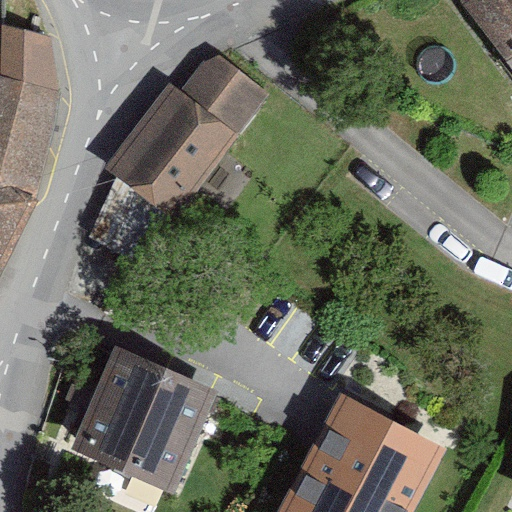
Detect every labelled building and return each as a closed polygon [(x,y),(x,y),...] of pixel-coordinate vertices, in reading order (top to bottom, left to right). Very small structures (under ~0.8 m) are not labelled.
[(511,0),(465,0),(511,61),(511,0)] [(0,40),(0,74),(57,90),(50,33),(3,23),(0,40)] [(261,95),(213,57),(186,91),(169,77),(103,162),(169,213),(261,95)] [(0,184),(28,199),(57,90),(0,74),(0,184)] [(0,184),(0,251),(28,199),(0,184)] [(212,378),(111,336),(69,437),(170,479),(212,378)] [(342,384),(276,511),(408,511),(447,437),(342,384)]
